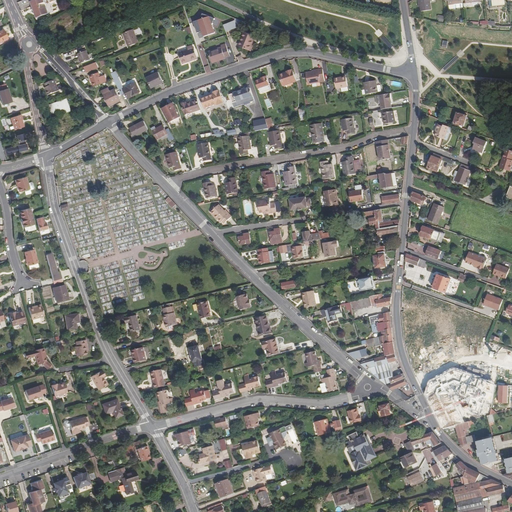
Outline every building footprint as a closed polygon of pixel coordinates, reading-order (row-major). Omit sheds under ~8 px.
[(35,18),(52,12),(47,0),(32,0),(29,1),(31,7),(30,7),(32,13),(33,12),(35,18)] [(102,0),(86,6),(88,11),(116,0),(102,0)] [(150,0),(116,0),(88,11),(97,34),(155,11),(150,0)] [(419,1),(420,9),(420,14),(431,12),(430,0),(431,0),(425,0),(426,0),(419,1)] [(195,20),(198,38),(216,34),(212,16),(195,20)] [(238,27),(236,21),(235,21),(224,24),(227,31),(238,27)] [(134,29),(123,33),(128,46),(139,42),(134,29)] [(251,44),(253,40),(255,35),(244,32),(239,46),(252,50),(254,45),(251,44)] [(228,45),(223,47),(209,50),(212,62),(226,58),(226,57),(231,56),(228,45)] [(179,51),(182,60),(190,58),(191,59),(198,57),(195,46),(179,51)] [(90,60),(87,54),(86,50),(77,54),(81,63),(90,60)] [(97,61),(84,67),(86,72),(98,67),(97,61)] [(289,72),(281,75),(284,85),(297,80),(294,69),(288,71),(289,72)] [(325,78),(323,69),(320,69),(320,70),(306,72),(308,84),(322,81),(322,79),(325,78)] [(99,71),(90,75),(94,86),(103,83),(99,71)] [(160,72),(148,78),(152,88),(164,82),(160,72)] [(262,78),(256,80),(259,88),(270,84),(267,75),(261,77),(262,78)] [(341,77),(336,78),(338,88),(350,86),(348,77),(341,78),(341,77)] [(129,98),(131,97),(141,92),(136,83),(124,89),(119,78),(115,79),(122,94),(126,92),(129,98)] [(377,79),(367,81),(369,93),(379,92),(377,79)] [(47,88),(45,89),(48,96),(59,92),(55,81),(45,84),(47,88)] [(233,102),(253,95),(250,86),(248,85),(247,84),(246,85),(245,86),(245,87),(245,89),(231,93),(233,102)] [(10,102),(10,101),(9,97),(8,88),(0,89),(0,98),(1,104),(10,102)] [(112,91),(105,95),(111,105),(122,100),(116,89),(112,91)] [(381,102),(382,109),(391,108),(391,102),(392,102),(391,93),(380,95),(381,102)] [(219,94),(202,100),(205,109),(222,103),(219,94)] [(233,102),(235,106),(244,103),(244,104),(250,102),(250,101),(254,99),(253,95),(233,102)] [(269,98),(264,100),(267,108),(272,106),(269,98)] [(70,111),(66,100),(55,104),(48,106),(52,118),(61,114),(70,111)] [(187,119),(193,117),(192,114),(202,110),(198,100),(192,102),(192,103),(188,104),(188,103),(187,103),(182,104),(187,119)] [(180,112),(175,104),(164,109),(171,123),(182,118),(179,113),(180,112)] [(394,110),(383,112),(384,124),(395,122),(394,110)] [(464,126),(468,115),(457,112),(454,124),(462,127),(463,126),(464,126)] [(10,118),(14,130),(23,127),(21,120),(22,120),(20,115),(10,118)] [(269,129),(270,129),(266,118),(255,123),(257,131),(269,129)] [(352,118),(341,119),(343,131),(347,130),(348,134),(355,133),(352,118)] [(150,129),(146,121),(132,128),(134,132),(132,133),(134,137),(150,129)] [(322,128),(323,128),(322,123),(311,125),(314,142),(321,141),(321,137),(323,137),(322,128)] [(443,139),(449,126),(444,124),(444,125),(438,123),(435,128),(437,129),(434,135),(443,139)] [(158,129),(154,131),(158,139),(168,134),(169,136),(167,137),(169,141),(175,139),(171,130),(167,131),(165,127),(158,129)] [(272,137),(273,146),(275,145),(276,149),(283,148),(280,127),(270,129),(269,129),(270,137),(272,137)] [(249,141),(251,140),(250,132),(243,133),(238,134),(235,135),(235,138),(238,138),(241,154),(249,153),(248,150),(251,149),(249,141)] [(472,149),(482,154),(487,142),(476,137),(473,142),(475,142),(472,149)] [(6,155),(18,152),(16,147),(25,144),(24,139),(17,141),(19,146),(4,149),(6,155)] [(391,159),(388,140),(377,142),(380,160),(391,159)] [(200,149),(202,157),(204,157),(205,161),(212,159),(208,142),(197,144),(198,149),(200,149)] [(511,162),(511,160),(511,149),(508,149),(507,153),(505,152),(503,157),(505,158),(502,168),(511,171),(511,166),(511,162)] [(178,156),(179,156),(178,151),(166,154),(170,168),(174,167),(175,170),(182,168),(181,165),(180,165),(178,156)] [(437,172),(442,161),(443,157),(433,153),(432,157),(431,157),(427,168),(437,172)] [(344,171),(343,171),(344,176),(355,174),(352,157),(344,158),(345,162),(343,162),(344,171)] [(331,173),(330,164),(328,165),(327,161),(320,162),(323,179),(334,177),(333,173),(331,173)] [(464,185),(471,168),(461,164),(458,171),(455,170),(453,175),(456,177),(454,181),(464,185)] [(286,181),(285,181),(285,186),(296,184),(294,167),(286,168),(287,171),(285,172),(286,181)] [(273,183),(272,174),(269,175),(268,171),(261,172),(264,190),(270,189),(270,191),(275,190),(275,188),(275,183),(273,183)] [(385,175),(385,173),(380,174),(381,178),(382,188),(393,186),(391,174),(385,175)] [(30,189),(28,183),(26,177),(15,180),(17,185),(18,184),(18,188),(19,192),(30,189)] [(228,183),(224,183),(226,195),(231,194),(232,196),(237,195),(237,193),(234,178),(227,179),(228,183)] [(210,182),(202,184),(205,199),(216,196),(214,185),(210,186),(210,182)] [(336,194),(338,194),(337,189),(325,191),(328,206),(338,204),(336,194)] [(355,200),(364,199),(362,190),(350,192),(351,202),(356,201),(355,200)] [(413,192),(412,200),(424,205),(427,197),(413,192)] [(401,202),(400,194),(382,197),(383,204),(383,205),(401,202)] [(176,205),(169,197),(166,200),(173,208),(176,205)] [(306,197),(290,200),(292,210),(297,209),(297,211),(303,210),(303,209),(308,208),(308,206),(312,205),(310,198),(306,199),(306,197)] [(265,212),(266,214),(277,212),(275,203),(270,204),(269,200),(258,202),(259,213),(264,212),(265,212)] [(444,207),(434,204),(428,220),(437,224),(444,207)] [(226,221),(227,222),(233,216),(226,210),(225,210),(219,205),(217,207),(214,210),(212,213),(215,216),(219,220),(220,220),(223,223),(224,222),(224,221),(226,221)] [(23,222),(34,220),(30,208),(20,211),(21,215),(22,215),(23,218),(22,218),(23,222)] [(364,217),(367,216),(375,215),(376,217),(369,218),(370,224),(375,224),(376,229),(399,225),(399,219),(383,222),(381,209),(364,212),(364,217)] [(43,217),(40,218),(36,219),(43,242),(49,240),(43,217)] [(399,225),(376,229),(374,230),(375,235),(398,232),(399,225)] [(435,230),(424,226),(421,235),(432,239),(435,230)] [(275,231),(270,232),(272,244),(282,242),(280,228),(274,229),(275,231)] [(319,233),(322,239),(330,237),(329,233),(323,234),(322,230),(318,231),(319,233)] [(322,239),(319,233),(311,234),(310,232),(309,231),(303,233),(305,241),(313,240),(322,239)] [(244,236),(239,237),(240,245),(251,243),(249,233),(243,234),(244,236)] [(302,245),(292,247),(294,258),(304,256),(302,245)] [(439,260),(442,252),(429,247),(426,255),(439,260)] [(258,257),(259,260),(259,264),(270,262),(268,252),(267,248),(258,250),(258,253),(258,254),(258,257)] [(38,263),(34,249),(25,252),(29,266),(38,263)] [(387,266),(385,252),(376,253),(373,254),(376,268),(387,266)] [(52,280),(62,277),(60,272),(57,272),(52,253),(46,255),(52,280)] [(426,261),(407,253),(406,261),(418,265),(419,262),(423,263),(424,262),(425,263),(426,261)] [(478,267),(478,268),(483,270),(483,269),(484,269),(488,259),(472,253),(468,263),(475,266),(478,267)] [(510,269),(497,264),(493,274),(506,279),(510,269)] [(451,279),(439,274),(434,288),(447,292),(451,279)] [(461,274),(459,280),(465,282),(467,276),(461,274)] [(363,278),(358,279),(361,292),(375,289),(373,276),(363,278)] [(56,296),(57,302),(69,299),(65,285),(53,288),(56,296)] [(412,286),(408,300),(453,315),(449,325),(461,329),(466,316),(478,320),(480,313),(466,309),(426,296),(427,291),(412,286)] [(313,291),(302,293),(303,298),(304,298),(305,302),(304,301),(305,308),(316,306),(313,291)] [(248,294),(238,297),(241,310),(251,308),(251,307),(252,307),(251,301),(250,302),(248,294)] [(375,307),(374,304),(377,303),(378,308),(391,305),(392,296),(387,297),(388,298),(383,299),(382,294),(369,297),(352,302),(354,311),(372,306),(373,307),(375,307)] [(499,311),(503,299),(488,294),(484,305),(499,311)] [(208,302),(198,304),(201,318),(211,315),(210,310),(211,309),(210,305),(209,305),(208,302)] [(336,306),(333,307),(326,309),(322,310),(324,317),(328,316),(330,323),(338,321),(336,313),(344,311),(342,304),(336,306)] [(34,309),(34,307),(29,308),(32,319),(44,316),(42,307),(34,309)] [(165,315),(164,316),(166,328),(178,325),(175,313),(173,313),(172,307),(164,309),(165,315)] [(16,313),(16,311),(10,313),(13,326),(26,322),(23,311),(16,313)] [(402,312),(407,356),(428,354),(429,360),(435,359),(435,351),(442,350),(440,332),(412,335),(412,328),(416,328),(415,319),(410,319),(409,311),(402,312)] [(381,330),(392,327),(390,312),(375,315),(376,317),(379,317),(379,323),(377,323),(378,328),(372,329),(373,331),(375,332),(381,330)] [(78,314),(66,316),(68,329),(80,327),(78,314)] [(131,318),(127,319),(125,319),(126,324),(129,324),(132,333),(141,331),(137,316),(131,318)] [(272,334),(270,327),(267,316),(256,319),(261,337),(272,334)] [(393,341),(392,327),(381,330),(382,334),(380,335),(381,340),(374,342),(375,346),(393,341)] [(86,345),(88,345),(87,339),(77,341),(78,346),(76,346),(77,356),(87,354),(86,350),(86,345)] [(272,339),(259,344),(262,351),(264,350),(268,358),(279,353),(272,339)] [(395,353),(393,341),(375,346),(377,353),(385,351),(386,355),(395,353)] [(191,353),(192,359),(193,363),(195,363),(196,368),(206,365),(204,359),(203,360),(199,345),(189,348),(191,353)] [(216,353),(223,350),(221,345),(214,347),(216,353)] [(47,361),(45,357),(44,353),(46,352),(44,347),(25,353),(27,357),(27,359),(31,358),(32,356),(33,355),(35,355),(38,364),(43,363),(44,366),(48,369),(52,365),(47,361)] [(143,347),(133,350),(136,363),(147,360),(143,347)] [(369,356),(366,349),(363,349),(359,350),(362,357),(369,356)] [(322,372),(319,361),(317,361),(315,353),(305,355),(307,364),(304,364),(305,369),(312,367),(313,374),(322,372)] [(387,386),(406,378),(404,374),(394,378),(390,362),(398,360),(395,353),(386,355),(365,361),(360,364),(387,386)] [(167,385),(165,379),(163,369),(150,372),(154,388),(167,385)] [(337,391),(335,382),(337,381),(333,369),(325,371),(327,379),(320,380),(321,385),(325,384),(327,393),(337,391)] [(91,377),(99,390),(108,385),(105,380),(104,381),(102,377),(104,376),(101,371),(91,377)] [(489,382),(458,371),(455,378),(486,389),(489,382)] [(287,383),(285,373),(276,376),(275,372),(270,374),(272,381),(265,382),(267,390),(279,387),(278,385),(287,383)] [(260,386),(258,376),(249,379),(248,376),(243,377),(245,384),(238,386),(240,393),(252,390),(251,388),(260,386)] [(393,391),(395,390),(409,384),(406,378),(387,386),(393,391)] [(52,385),(55,396),(68,392),(65,382),(58,384),(57,383),(52,385)] [(226,395),(229,394),(235,393),(232,383),(223,386),(222,382),(218,383),(220,391),(213,393),(215,400),(226,397),(226,395)] [(33,398),(33,399),(37,397),(37,396),(42,395),(41,394),(46,392),(43,384),(25,390),(28,400),(33,398)] [(170,398),(168,390),(158,393),(160,400),(170,398)] [(198,402),(202,402),(207,400),(207,399),(205,392),(205,391),(196,393),(195,390),(191,391),(192,398),(186,400),(187,407),(198,404),(198,402)] [(407,402),(408,401),(402,393),(401,394),(395,390),(393,391),(407,402)] [(0,401),(0,410),(3,410),(3,411),(15,407),(12,397),(0,401)] [(170,398),(160,400),(160,402),(159,402),(162,414),(170,412),(168,404),(175,402),(174,399),(170,400),(170,398)] [(113,411),(114,414),(116,418),(123,415),(117,400),(102,405),(106,414),(109,413),(113,411)] [(389,404),(381,406),(383,415),(390,414),(389,409),(391,409),(389,404)] [(349,416),(351,423),(361,420),(359,416),(357,409),(348,411),(349,416)] [(259,413),(246,416),(249,428),(260,425),(258,417),(260,417),(259,413)] [(89,427),(86,417),(69,423),(73,435),(79,434),(78,432),(80,431),(86,429),(86,428),(89,427)] [(329,427),(328,425),(327,419),(316,422),(317,426),(319,436),(331,433),(330,428),(329,428),(329,427)] [(328,425),(329,427),(334,426),(335,428),(341,427),(340,420),(333,421),(333,424),(328,425)] [(456,425),(461,445),(477,441),(475,435),(466,437),(464,429),(475,426),(474,420),(457,425),(456,425)] [(51,429),(35,435),(37,442),(41,441),(42,444),(55,440),(51,429)] [(275,442),(274,444),(276,449),(278,449),(285,446),(287,444),(281,429),(271,433),(271,435),(271,437),(273,438),(275,442)] [(191,444),(188,431),(175,434),(176,439),(179,438),(181,446),(191,444)] [(361,450),(368,465),(372,463),(370,459),(376,456),(370,442),(369,442),(366,435),(360,437),(358,432),(349,436),(351,442),(353,441),(358,451),(361,450)] [(431,440),(435,447),(441,443),(438,440),(432,433),(423,435),(426,442),(431,440)] [(28,434),(10,440),(14,451),(19,450),(23,449),(28,447),(27,446),(32,445),(28,434)] [(426,442),(423,435),(410,440),(411,442),(415,450),(418,449),(416,445),(426,442)] [(483,465),(499,461),(493,437),(477,441),(479,450),(477,450),(479,457),(481,457),(483,465)] [(258,440),(243,444),(246,457),(252,456),(252,454),(255,453),(255,454),(261,452),(258,440)] [(415,450),(411,442),(405,444),(409,453),(411,453),(415,450)] [(147,449),(149,449),(148,445),(137,449),(142,461),(150,458),(148,452),(147,449)] [(453,454),(444,446),(434,452),(437,458),(436,458),(439,462),(453,454)] [(214,447),(204,449),(207,461),(217,459),(214,447)] [(356,470),(368,465),(361,450),(358,451),(349,454),(356,470)] [(413,458),(411,453),(401,458),(403,462),(402,463),(404,469),(418,463),(415,457),(413,458)] [(231,460),(224,462),(226,469),(233,467),(231,460)] [(464,475),(467,468),(461,462),(457,466),(464,475)] [(437,475),(442,472),(437,464),(432,467),(437,475)] [(126,474),(124,467),(116,470),(109,472),(112,481),(122,478),(127,494),(134,492),(131,481),(137,479),(135,471),(126,474)] [(255,474),(256,477),(257,483),(266,481),(263,468),(253,471),(254,475),(255,474)] [(467,468),(464,475),(464,476),(471,480),(469,484),(477,482),(481,474),(467,468)] [(419,469),(406,475),(412,487),(424,481),(419,469)] [(73,476),(77,487),(91,483),(86,471),(82,473),(78,474),(73,476)] [(60,494),(61,497),(64,496),(64,497),(66,496),(66,495),(69,495),(67,490),(71,488),(67,478),(63,479),(61,480),(62,481),(59,482),(59,481),(53,483),(55,487),(54,488),(55,491),(56,491),(58,495),(59,495),(60,494)] [(40,489),(44,487),(41,479),(31,483),(33,490),(28,492),(32,503),(28,504),(30,511),(37,511),(42,511),(39,503),(44,501),(40,489)] [(468,511),(485,509),(483,497),(505,491),(504,485),(493,480),(454,489),(456,503),(457,511),(468,511)] [(218,491),(221,498),(231,494),(227,481),(215,486),(217,491),(218,491)] [(356,492),(351,495),(350,489),(335,493),(338,506),(351,502),(351,504),(353,504),(358,503),(358,505),(373,501),(369,486),(355,490),(356,492)] [(271,503),(265,487),(256,490),(263,507),(269,504),(269,503),(271,503)] [(334,497),(331,491),(324,494),(327,500),(334,497)] [(6,503),(8,511),(15,511),(19,511),(15,499),(12,500),(12,502),(6,503)] [(424,511),(434,511),(433,502),(419,504),(420,510),(424,510),(424,511)]
